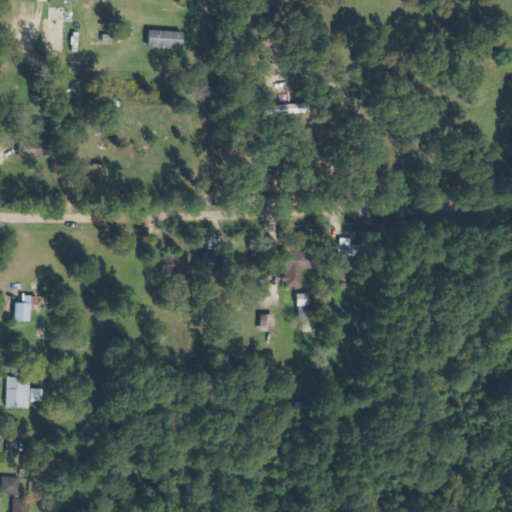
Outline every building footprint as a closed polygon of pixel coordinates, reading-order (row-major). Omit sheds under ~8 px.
[(151,48),(186,48),(187,32),(152,31),(151,48)] [(343,255),(374,254),(374,245),(355,246),(354,238),(342,239),(343,255)] [(287,288),(305,287),(304,271),(315,270),(314,252),(286,253),(287,288)] [(301,306),(313,306),(313,294),(300,295),(301,306)] [(277,315),(263,316),(264,332),(278,332),(277,315)] [(9,408),(31,408),(31,378),(10,378),(9,408)] [(46,402),(46,389),(33,388),(33,401),(46,402)] [(23,477),(5,477),(5,494),(23,494),(23,477)] [(14,511),(32,511),(33,499),(15,499),(14,511)]
